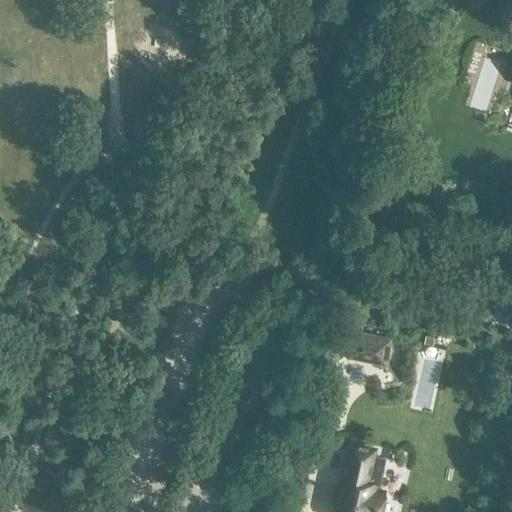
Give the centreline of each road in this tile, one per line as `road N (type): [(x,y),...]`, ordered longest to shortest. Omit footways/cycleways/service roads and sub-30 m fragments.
road 1 (track): [(319,0),(81,372),(28,511)]
road 2 (track): [(235,284),(330,73),(354,38),(354,0)]
